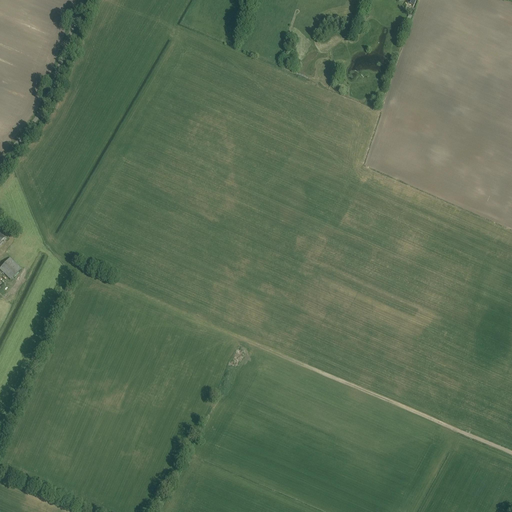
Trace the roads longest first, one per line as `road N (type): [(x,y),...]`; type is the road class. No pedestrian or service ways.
road 1 (track): [(511,455),(93,272)]
road 2 (unclassified): [(0,164),(46,102),(82,0)]
